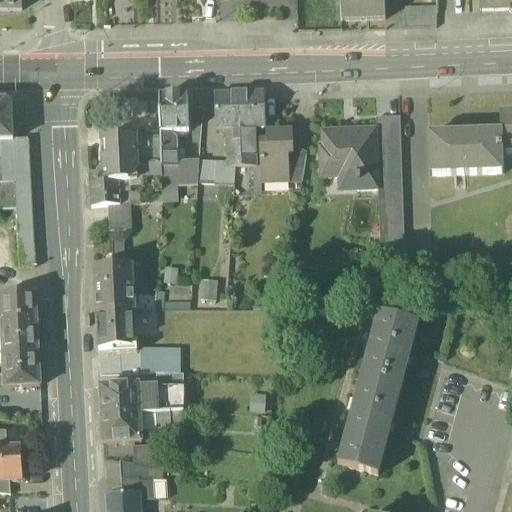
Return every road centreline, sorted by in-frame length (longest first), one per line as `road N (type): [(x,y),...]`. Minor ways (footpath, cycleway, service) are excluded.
road 1 (secondary): [(59,77),(511,61)]
road 2 (tertiary): [(59,77),(76,511)]
